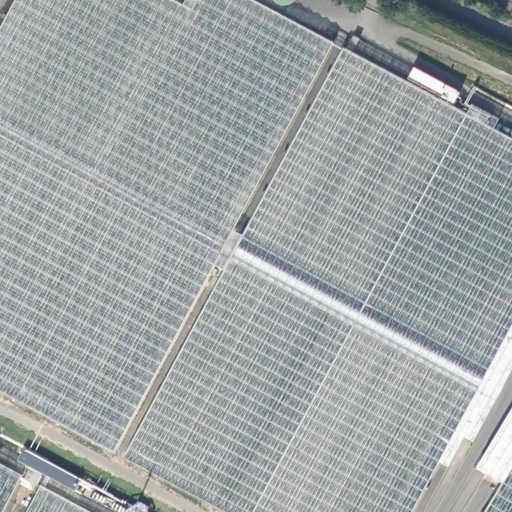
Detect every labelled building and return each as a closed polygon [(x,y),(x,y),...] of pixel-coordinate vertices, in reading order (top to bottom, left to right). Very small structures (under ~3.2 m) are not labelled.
[(468,118),(247,0),(188,0),(184,8),(168,0),(18,0),(0,35),(0,394),(219,511),(416,511),(442,465),(450,470),(466,440),(475,445),(511,376),(511,141),(495,133),(500,123),(473,108),(468,118)] [(449,89),(443,100),(455,107),(461,96),(449,89)] [(511,511),(511,410),(478,467),(503,483),(486,511),(511,511)] [(26,451),(19,464),(77,495),(83,482),(26,451)] [(85,511),(43,489),(30,511),(6,511),(24,479),(0,466),(0,511),(85,511)]
